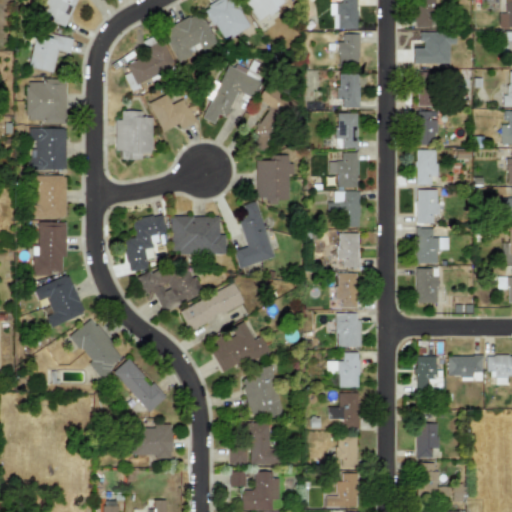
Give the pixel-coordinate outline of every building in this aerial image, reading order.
[(231,0),(219,0),(203,8),(220,41),(246,28),(231,0)] [(242,0),(255,21),(283,5),(280,0),(242,0)] [(333,29),(354,30),(355,0),(330,0),(331,1),(334,1),(333,29)] [(414,28),(433,27),(432,0),(420,0),(413,0),(414,28)] [(511,26),(511,0),(503,0),(504,13),(497,13),(497,27),(511,26)] [(214,43),(198,12),(160,31),(176,63),(192,54),(214,43)] [(447,63),(446,44),(453,44),(453,31),(418,32),(419,48),(410,48),(411,64),(447,63)] [(507,67),(511,66),(511,32),(504,32),(504,41),(499,40),(498,53),(507,53),(507,67)] [(341,34),(341,42),(336,42),(336,66),(356,66),(357,34),(341,34)] [(51,71),(54,51),(67,53),(70,38),(50,35),(49,38),(32,35),(27,68),(51,71)] [(123,64),(127,72),(122,75),(128,88),(173,67),(160,40),(140,50),(142,55),(123,64)] [(200,118),(212,123),(216,114),(224,118),(235,91),(249,97),(256,80),(224,66),(217,83),(210,80),(203,97),(208,99),(200,118)] [(500,106),(511,105),(511,71),(505,71),(506,96),(500,96),(500,106)] [(340,107),(357,108),(358,75),(336,75),(335,99),(341,100),(340,107)] [(62,122),(64,81),(24,80),(23,121),(62,122)] [(415,106),(429,106),(429,83),(415,82),(415,106)] [(158,131),(176,125),(178,129),(194,123),(188,106),(179,109),(176,102),(168,105),(165,95),(147,101),(158,131)] [(112,151),(119,151),(118,159),(138,160),(139,153),(149,153),(150,117),(128,117),(128,111),(119,111),(119,120),(113,120),(112,151)] [(498,144),(511,144),(511,111),(502,111),(502,125),(499,124),(498,144)] [(413,140),(434,140),(434,119),(433,119),(433,112),(413,112),(413,140)] [(355,113),(334,113),(334,140),(338,140),(338,148),(354,148),(355,113)] [(27,170),(64,170),(63,128),(26,128),(27,141),(33,140),(33,149),(27,150),(27,170)] [(413,185),(429,185),(429,176),(434,176),(435,150),(414,149),(413,185)] [(339,161),(326,161),(326,174),(335,174),(335,187),(355,187),(356,153),(339,153),(339,161)] [(286,175),(290,175),(290,155),(268,155),(268,160),(254,160),(254,198),(265,198),(265,204),(275,204),(275,200),(286,200),(286,175)] [(63,175),(31,176),(31,205),(27,205),(27,218),(64,217),(63,175)] [(511,224),(511,189),(510,190),(510,197),(496,198),(496,211),(506,211),(506,224),(511,224)] [(431,223),(430,215),(435,215),(435,190),(414,190),(414,224),(431,223)] [(337,227),(357,227),(356,191),(331,191),(331,202),(324,202),(325,215),(337,214),(337,227)] [(236,268),(270,258),(253,201),(240,205),(244,216),(235,219),(244,247),(231,251),(236,268)] [(143,269),(141,246),(156,245),(155,234),(162,233),(161,215),(130,218),(132,237),(122,238),(125,271),(143,269)] [(217,217),(168,216),(168,253),(223,254),(223,234),(216,234),(217,217)] [(63,222),(36,222),(36,256),(30,256),(31,275),(49,275),(49,271),(60,271),(60,257),(63,257),(63,222)] [(498,242),(499,263),(511,263),(511,229),(506,229),(506,242),(498,242)] [(413,263),(434,263),(434,249),(445,249),(445,238),(430,237),(430,231),(413,231),(413,263)] [(340,267),(356,267),(356,233),(335,233),(335,259),(340,259),(340,267)] [(150,290),(160,311),(198,293),(183,260),(136,282),(141,294),(150,290)] [(511,302),(511,267),(509,268),(509,277),(494,277),(494,289),(505,289),(505,303),(511,302)] [(435,302),(435,276),(430,276),(430,268),(413,268),(414,303),(435,302)] [(339,300),(339,308),(353,308),(355,273),(335,272),(334,299),(339,300)] [(49,328),(83,314),(67,274),(31,288),(36,301),(45,298),(51,313),(44,316),(49,328)] [(241,304),(232,284),(178,309),(187,329),(241,304)] [(357,346),(356,313),(333,313),(334,347),(357,346)] [(67,335),(87,363),(87,364),(96,377),(120,360),(90,318),(67,335)] [(267,353),(260,335),(250,339),(243,321),(229,327),(232,336),(208,345),(218,372),(267,353)] [(356,353),(340,352),(340,362),(323,361),(323,373),(330,373),(329,386),(356,387),(356,353)] [(511,355),(484,355),(483,374),(493,374),(492,384),(504,385),(504,374),(511,373),(511,355)] [(413,356),(413,391),(439,391),(439,370),(433,370),(433,356),(413,356)] [(445,356),(444,376),(458,376),(458,380),(479,381),(479,356),(445,356)] [(164,396),(152,382),(148,385),(125,359),(110,372),(147,412),(164,396)] [(278,409),(270,367),(239,373),(248,415),(278,409)] [(355,393),(336,393),(336,407),(325,407),(325,419),(337,419),(336,428),(354,428),(355,393)] [(435,423),(413,423),(414,458),(436,458),(435,423)] [(277,465),(276,446),(268,446),(268,424),(237,424),(238,444),(247,444),(248,465),(277,465)] [(169,456),(169,426),(129,426),(130,457),(169,456)] [(339,467),(355,467),(354,436),(333,437),(334,459),(339,459),(339,467)] [(226,464),(244,465),(245,446),(227,446),(226,464)] [(414,497),(446,498),(446,493),(450,493),(450,484),(435,484),(435,463),(415,462),(414,497)] [(243,486),(243,471),(227,472),(227,487),(243,486)] [(252,471),(251,490),(238,490),(238,511),(270,511),(270,498),(276,498),(276,478),(270,478),(270,472),(252,471)] [(355,507),(354,472),(339,473),(339,481),(333,481),(333,496),(323,497),(323,507),(355,507)] [(460,484),(451,484),(451,501),(460,501),(460,484)] [(100,511),(163,511),(164,500),(151,500),(151,509),(145,509),(144,511),(115,511),(116,506),(100,506),(100,511)]
